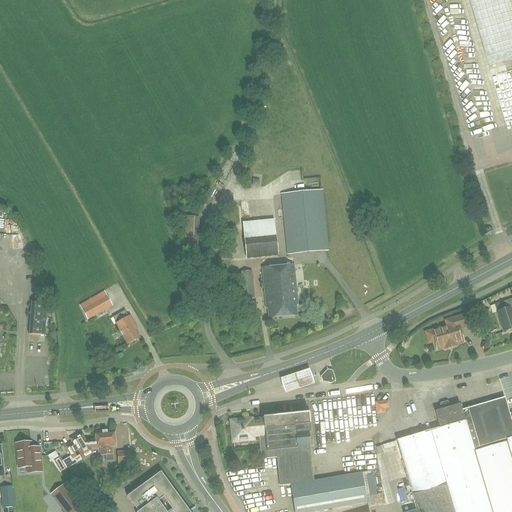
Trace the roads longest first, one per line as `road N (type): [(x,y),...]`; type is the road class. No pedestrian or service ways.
road 1 (primary): [(370,335),(511,259)]
road 2 (primary): [(0,416),(149,402)]
road 3 (primary): [(244,381),(370,335)]
road 4 (residential): [(511,356),(411,378),(390,373)]
road 5 (unclassified): [(273,396),(374,383),(390,373)]
